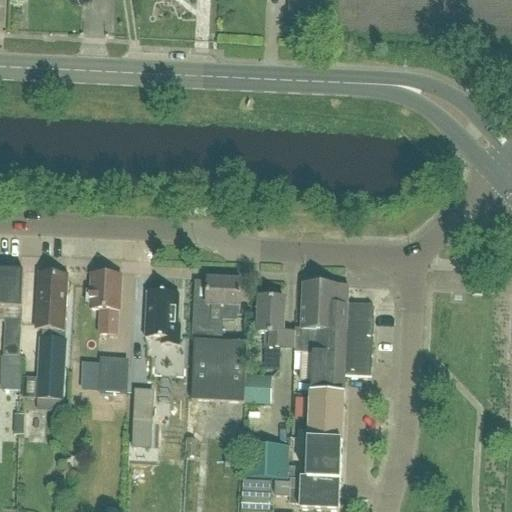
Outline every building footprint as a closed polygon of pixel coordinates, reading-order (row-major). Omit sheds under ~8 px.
[(291,0),(290,21),(307,22),(307,17),(313,16),(313,0),(291,0)] [(22,324),(24,275),(0,273),(0,323),(6,323),(4,359),(20,360),(22,324)] [(66,337),(67,299),(66,297),(67,279),(40,278),(38,312),(37,312),(36,330),(42,330),(38,402),(62,403),(66,337)] [(120,314),(122,279),(92,278),(90,313),(100,313),(99,338),(118,339),(119,314),(120,314)] [(240,311),(241,284),(208,283),(208,285),(195,284),(192,337),(192,345),(194,345),(191,404),(244,407),(246,378),(247,347),(221,346),(222,337),(222,333),(210,332),(212,309),(223,310),(223,323),(236,324),(237,310),(240,311)] [(302,332),(297,332),(297,337),(296,353),(296,356),(313,356),(309,444),(295,443),(293,478),(308,478),(308,483),(304,483),(303,508),(340,510),(341,485),(340,485),(345,380),(371,381),(374,315),(368,308),(348,308),(349,289),(304,288),(302,332)] [(148,296),(146,342),(162,343),(161,349),(180,349),(181,328),(178,328),(180,297),(148,296)] [(259,301),(258,337),(265,337),(266,337),(266,351),(280,352),(282,352),(282,336),(284,302),(271,302),(271,300),(263,299),(263,301),(259,301)] [(2,359),(0,393),(18,393),(20,360),(4,359),(2,359)] [(127,397),(128,369),(101,367),(99,395),(127,397)] [(274,380),(246,378),(244,407),(272,409),(274,380)] [(135,426),(134,450),(150,451),(151,427),(135,426)] [(245,448),(243,481),(287,483),(289,451),(245,448)] [(240,511),(269,511),(271,484),(241,483),(240,511)] [(275,485),(275,498),(291,499),(291,486),(275,485)]
